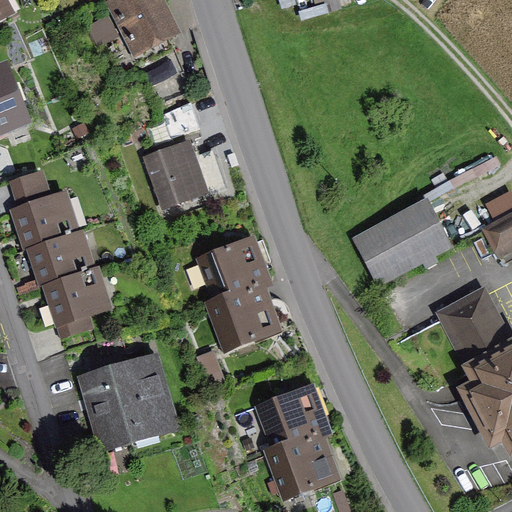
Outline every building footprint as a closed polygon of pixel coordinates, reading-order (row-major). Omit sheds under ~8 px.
[(0,0),(0,28),(14,21),(2,0),(0,0)] [(157,0),(122,0),(105,9),(161,102),(194,94),(157,0)] [(338,0),(323,0),(328,12),(341,8),(338,0)] [(5,68),(0,69),(0,136),(26,127),(5,68)] [(191,104),(164,114),(172,138),(200,128),(191,104)] [(195,142),(146,156),(163,211),(211,197),(195,142)] [(27,252),(32,251),(74,237),(62,198),(48,203),(39,173),(10,182),(19,212),(14,213),(27,252)] [(427,205),(350,245),(375,293),(452,253),(427,205)] [(511,220),(481,235),(493,261),(511,252),(511,220)] [(82,235),(74,237),(32,251),(43,286),(48,285),(93,271),(82,235)] [(202,263),(217,304),(255,290),(263,287),(248,246),(202,263)] [(97,270),(93,271),(48,285),(65,340),(90,333),(85,318),(109,310),(97,270)] [(270,333),(255,290),(217,304),(210,306),(226,349),(270,333)] [(504,444),(511,458),(511,457),(511,347),(510,348),(483,296),(407,336),(436,391),(465,375),(473,389),(458,397),(488,453),(504,444)] [(213,354),(199,359),(209,383),(223,378),(213,354)] [(155,357),(78,379),(100,458),(178,436),(155,357)] [(259,409),(273,450),(316,435),(327,432),(312,390),(259,409)] [(332,480),(316,435),(273,450),(267,452),(283,497),(332,480)]
